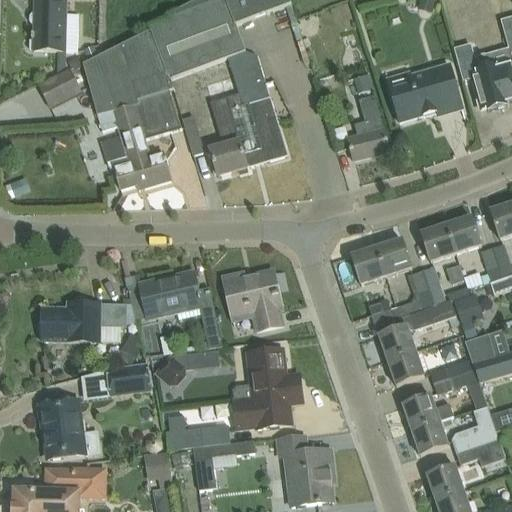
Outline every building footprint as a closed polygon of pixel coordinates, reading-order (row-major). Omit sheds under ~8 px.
[(29,44),(29,52),(33,54),(53,54),(64,55),(64,54),(78,54),(79,18),(65,17),(66,0),(55,0),(53,0),(34,0),(34,16),(37,16),(37,28),(34,27),(34,37),(32,37),(32,42),(29,44)] [(88,64),(84,67),(85,71),(86,73),(88,81),(99,118),(100,123),(102,130),(103,133),(117,129),(117,130),(119,129),(119,130),(121,137),(101,143),(109,171),(115,169),(121,193),(143,187),(145,192),(171,184),(166,166),(168,166),(167,163),(165,163),(164,160),(150,164),(144,143),(170,135),(170,136),(180,133),(168,92),(174,91),(171,82),(228,61),(245,55),(236,27),(290,6),(287,0),(206,0),(167,20),(167,23),(149,30),(150,32),(100,58),(88,64)] [(420,0),(417,11),(431,16),(436,0),(420,0)] [(467,22),(451,26),(456,47),(472,43),(467,22)] [(93,48),(83,52),(87,62),(97,58),(93,48)] [(472,52),(456,56),(465,87),(472,85),(481,117),(488,115),(488,118),(508,112),(508,110),(511,108),(511,73),(499,77),(498,74),(479,79),(472,52)] [(239,96),(210,104),(217,130),(223,150),(210,153),(212,161),(218,180),(248,171),(247,166),(266,161),(267,165),(288,159),(283,140),(271,102),(269,100),(264,82),(257,59),(245,55),(228,61),(231,69),(233,77),(239,96)] [(78,59),(67,64),(70,71),(71,71),(81,67),(78,59)] [(388,81),(386,74),(385,74),(400,126),(437,115),(438,118),(462,111),(450,68),(449,69),(412,80),(410,75),(388,81)] [(40,87),(51,109),(82,93),(74,76),(71,72),(71,71),(70,71),(40,87)] [(356,95),(357,97),(372,93),(368,77),(353,81),(353,82),(356,95)] [(358,139),(348,142),(354,165),(390,155),(375,99),(359,103),(365,125),(355,128),(358,139)] [(181,123),(193,159),(205,155),(194,119),(181,123)] [(26,180),(9,186),(10,186),(14,200),(31,194),(26,180)] [(511,207),(491,215),(500,243),(511,238),(511,207)] [(472,221),(448,229),(457,257),(481,249),(472,221)] [(457,257),(448,229),(422,237),(431,265),(457,257)] [(403,243),(379,251),(388,280),(412,272),(403,243)] [(505,248),(493,251),(504,281),(511,278),(511,269),(510,266),(511,266),(505,248)] [(388,280),(379,251),(352,260),(361,288),(388,280)] [(486,286),(486,288),(504,281),(493,251),(482,255),(488,275),(480,278),(483,287),(486,286)] [(465,264),(453,266),(456,279),(468,277),(465,264)] [(434,269),(422,273),(434,308),(451,301),(469,296),(466,289),(443,297),(434,269)] [(397,309),(401,320),(434,308),(422,273),(408,277),(414,297),(411,304),(397,309)] [(282,313),(282,312),(279,299),(274,274),(255,278),(255,280),(245,283),(243,276),(223,281),(232,320),(246,316),(247,321),(253,320),(256,335),(284,329),(281,313),(282,313)] [(132,308),(131,308),(135,325),(136,325),(135,322),(146,320),(147,322),(200,310),(209,350),(223,349),(210,292),(199,294),(194,275),(128,290),(132,308)] [(511,278),(504,281),(486,288),(489,296),(494,294),(495,299),(511,293),(511,278)] [(475,297),(453,304),(461,328),(473,325),(483,321),(475,297)] [(451,301),(434,308),(401,320),(378,329),(381,339),(379,339),(388,364),(416,354),(409,332),(415,332),(456,318),(451,301)] [(376,330),(378,329),(401,320),(397,309),(391,311),(388,302),(369,309),(376,330)] [(135,325),(131,308),(76,306),(76,312),(42,311),(42,344),(92,345),(101,346),(102,329),(127,330),(127,327),(135,325)] [(473,325),(461,328),(465,342),(476,338),(477,338),(473,325)] [(471,363),(475,373),(478,383),(479,383),(480,386),(490,382),(511,376),(511,354),(496,359),(489,336),(464,344),(471,363)] [(124,346),(116,360),(128,368),(132,367),(139,355),(138,354),(125,346),(124,346)] [(234,417),(236,435),(294,428),(291,408),(303,406),(299,378),(287,379),(283,353),(248,357),(252,386),(237,388),(232,392),(234,404),(216,406),(217,419),(234,417)] [(397,390),(425,380),(416,354),(388,364),(397,390)] [(217,355),(171,359),(172,376),(185,375),(219,372),(217,355)] [(471,363),(462,366),(430,377),(434,387),(475,373),(471,363)] [(106,371),(110,399),(153,394),(149,365),(132,367),(128,368),(106,371)] [(475,373),(434,387),(438,398),(456,392),(455,391),(478,383),(475,373)] [(480,386),(479,386),(483,398),(488,396),(492,389),(490,382),(480,386)] [(432,399),(422,402),(403,409),(412,434),(440,424),(454,419),(449,406),(436,411),(432,399)] [(39,408),(41,425),(44,443),(47,442),(50,463),(86,458),(79,402),(39,408)] [(455,437),(453,442),(455,447),(458,457),(498,443),(495,434),(489,417),(486,408),(476,412),(473,413),(478,428),(478,429),(455,437)] [(495,434),(496,434),(511,429),(511,409),(490,417),(489,417),(495,434)] [(231,447),(231,445),(229,428),(186,432),(184,418),(168,420),(170,434),(166,435),(168,452),(193,449),(193,452),(231,447)] [(421,459),(449,449),(440,424),(412,434),(421,459)] [(114,427),(100,428),(102,453),(117,451),(114,427)] [(150,439),(145,444),(145,450),(150,455),(157,455),(161,450),(161,443),(156,439),(150,439)] [(288,475),(292,510),(334,505),(330,474),(334,474),(331,453),(308,456),(306,440),(278,443),(280,461),(291,459),(293,474),(288,475)] [(231,445),(231,447),(193,452),(195,463),(212,461),(255,455),(253,443),(231,445)] [(498,443),(458,457),(462,468),(480,462),(482,468),(506,460),(499,443),(498,443)] [(159,484),(160,492),(172,491),(168,455),(155,457),(159,484)] [(188,455),(171,458),(173,470),(190,467),(188,455)] [(195,463),(194,463),(198,495),(216,493),(213,472),(212,461),(195,463)] [(427,479),(436,504),(464,494),(455,469),(427,479)] [(78,511),(79,499),(85,492),(104,493),(104,474),(75,473),(75,474),(72,474),(72,478),(47,477),(46,495),(35,495),(35,494),(33,494),(33,490),(21,489),(20,495),(16,494),(16,496),(18,496),(18,510),(13,510),(13,511),(78,511)] [(436,504),(438,511),(470,511),(464,494),(436,504)]
